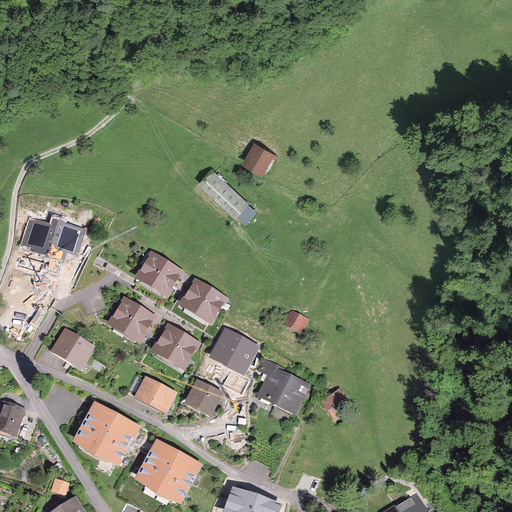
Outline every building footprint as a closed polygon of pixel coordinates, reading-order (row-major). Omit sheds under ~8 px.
[(170,23),(147,24),(147,34),(170,33),(170,23)] [(147,34),(147,24),(137,24),(137,34),(147,34)] [(128,77),(130,85),(141,83),(139,75),(128,77)] [(275,157),(257,146),(247,164),(263,173),(266,168),(268,169),(275,157)] [(212,172),(202,183),(235,214),(246,203),(212,172)] [(71,247),(50,239),(38,268),(60,276),(71,247)] [(153,256),(140,278),(167,294),(180,273),(153,256)] [(197,284),(184,305),(211,321),(224,300),(197,284)] [(126,302),(113,324),(140,340),(152,318),(126,302)] [(293,315),(287,324),(299,331),(304,321),(293,315)] [(169,329),(157,350),(184,367),(196,345),(169,329)] [(54,352),(79,368),(91,348),(66,333),(54,352)] [(285,370),(268,362),(260,377),(269,382),(262,397),(276,404),(288,379),(282,376),(285,370)] [(229,377),(225,376),(224,384),(231,385),(230,387),(242,389),(243,379),(239,379),(240,373),(238,373),(239,368),(231,366),(229,377)] [(0,372),(0,382),(1,387),(10,383),(6,370),(0,372)] [(129,391),(165,409),(173,394),(137,376),(129,391)] [(313,391),(288,379),(276,404),(293,412),(300,397),(308,401),(313,391)] [(218,395),(199,386),(190,403),(209,413),(218,395)] [(231,394),(229,407),(241,409),(243,394),(231,394)] [(341,394),(326,406),(336,419),(351,407),(341,394)] [(23,405),(5,399),(0,413),(0,430),(13,435),(23,405)] [(141,431),(95,406),(73,447),(119,471),(141,431)] [(203,468),(157,443),(135,485),(181,509),(203,468)] [(282,454),(260,444),(253,458),(275,469),(282,454)] [(52,489),(66,493),(70,481),(56,477),(52,489)] [(227,511),(275,511),(278,508),(235,492),(227,511)] [(83,511),(76,500),(56,511),(83,511)]
